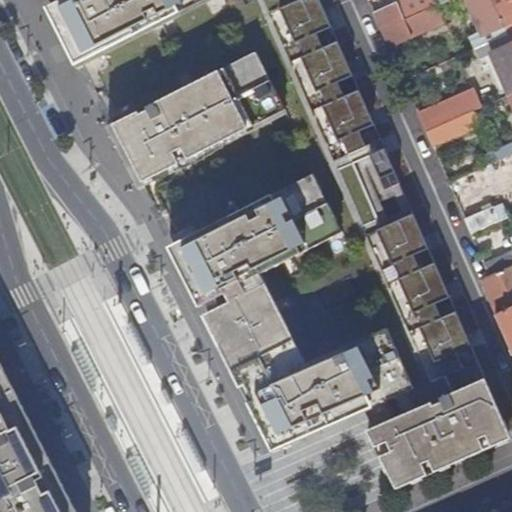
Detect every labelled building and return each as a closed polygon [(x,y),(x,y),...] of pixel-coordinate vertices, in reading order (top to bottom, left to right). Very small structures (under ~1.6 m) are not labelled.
[(44,0),(78,65),(84,63),(116,125),(109,129),(138,187),(144,184),(176,247),(169,250),(199,309),(206,306),(210,314),(204,318),(274,453),(366,412),(375,429),(369,432),(397,490),(511,440),(486,380),(453,394),(445,375),(463,367),(455,350),(470,344),(455,310),(440,316),(433,301),(448,294),(433,260),(419,267),(413,253),(427,246),(411,211),(379,225),(347,152),(365,144),(359,130),(373,124),(374,124),(359,89),(344,95),(338,80),(352,74),(337,39),(323,46),(316,32),(331,25),(320,0),(44,0)] [(430,10),(436,8),(432,0),(403,0),(374,13),(382,31),(430,10)] [(508,36),(492,0),(466,0),(482,36),(472,41),(476,50),(508,36)] [(511,33),(511,0),(492,0),(508,36),(511,33)] [(430,10),(382,31),(389,46),(437,25),(430,10)] [(511,45),(508,36),(476,50),(481,60),(491,55),(509,97),(511,95),(511,45)] [(471,86),(417,110),(427,133),(473,112),(481,109),(482,109),(471,86)] [(511,95),(509,97),(511,103),(511,147),(480,161),(483,169),(511,155),(511,95)] [(479,128),(473,112),(427,133),(433,148),(479,128)] [(384,146),(369,153),(385,187),(400,181),(384,146)] [(471,235),(507,218),(502,206),(494,210),(493,208),(465,221),(471,235)] [(490,277),(511,267),(511,253),(485,264),(490,277)] [(511,309),(511,267),(490,277),(481,281),(497,316),(511,309)] [(511,309),(497,316),(511,350),(511,309)] [(0,511),(77,511),(0,357),(0,511)]
